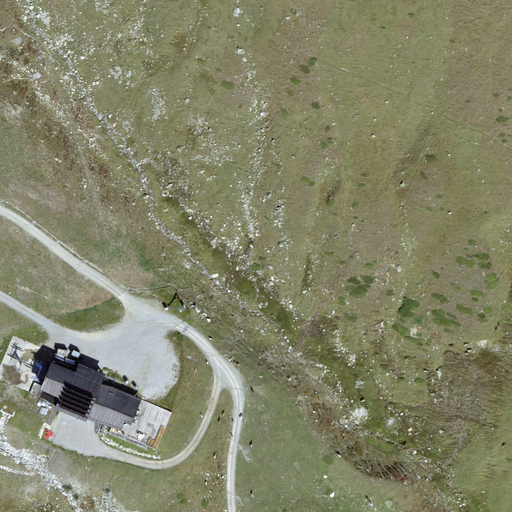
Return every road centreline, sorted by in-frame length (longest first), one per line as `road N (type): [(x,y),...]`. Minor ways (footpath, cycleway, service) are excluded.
road 1 (track): [(231,511),(236,388),(185,327),(151,312)]
road 2 (track): [(54,431),(133,460),(169,463),(190,449),(207,419),(219,361)]
road 3 (track): [(151,312),(0,210)]
road 4 (track): [(151,312),(116,334),(88,338),(51,327),(0,293)]
